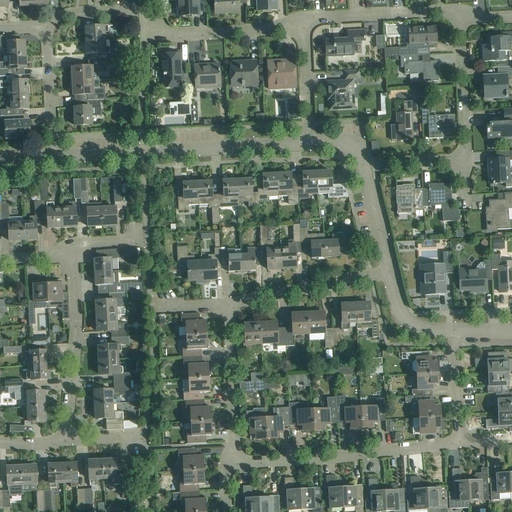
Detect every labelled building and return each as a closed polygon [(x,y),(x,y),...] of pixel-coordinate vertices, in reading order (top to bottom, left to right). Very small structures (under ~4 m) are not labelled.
[(177,0),(179,16),(199,15),(198,3),(207,3),(206,0),(177,0)] [(246,4),(245,0),(214,0),(215,4),(215,14),(239,12),(239,4),(246,4)] [(256,0),(256,1),(257,11),(271,10),(271,11),(278,11),(277,0),(256,0)] [(87,41),(105,40),(104,33),(108,33),(108,26),(114,26),(114,19),(99,20),(99,26),(86,27),(87,41)] [(406,50),(400,50),(400,57),(417,56),(430,55),(429,47),(435,47),(435,43),(436,43),(435,27),(425,27),(421,27),(409,28),(410,38),(410,44),(406,44),(406,50)] [(325,55),(326,55),(326,58),(354,56),(354,43),(362,42),(362,30),(348,31),(348,39),(335,40),(335,39),(334,39),(334,41),(325,41),(326,48),(325,48),(325,55)] [(491,45),(482,45),(483,62),(493,62),(497,62),(497,67),(507,67),(511,67),(511,61),(510,40),(511,39),(511,32),(502,33),(502,37),(490,38),(491,42),(491,45)] [(105,40),(87,41),(87,55),(101,54),(101,60),(108,59),(116,59),(116,53),(109,54),(109,47),(105,48),(105,40)] [(8,56),(25,55),(25,42),(8,42),(8,56)] [(189,84),(189,76),(182,76),(181,54),(161,55),(162,88),(163,88),(163,85),(182,84),(182,87),(182,89),(190,88),(189,84)] [(0,63),(0,64),(0,69),(0,76),(7,76),(7,69),(9,69),(26,68),(25,55),(8,56),(9,63),(0,63)] [(417,56),(400,57),(401,67),(405,67),(405,75),(423,74),(423,82),(428,82),(438,81),(437,61),(430,61),(430,62),(423,63),(423,62),(417,62),(417,56)] [(108,59),(101,60),(88,61),(88,67),(72,68),(73,82),(93,81),(92,73),(104,73),(104,66),(108,66),(108,59)] [(232,86),(257,85),(256,72),(256,62),(247,63),(247,64),(241,64),(241,63),(231,63),(231,73),(232,86)] [(268,64),(268,74),(269,89),(296,88),(294,63),(268,64)] [(195,76),(189,76),(189,84),(190,88),(190,97),(196,97),(196,89),(220,88),(220,77),(219,67),(205,68),(205,65),(194,65),(195,76)] [(484,78),(483,78),(483,84),(484,84),(485,96),(489,96),(489,98),(499,97),(508,97),(507,78),(511,77),(511,66),(511,67),(507,67),(497,67),(498,76),(494,76),(484,76),(484,78)] [(330,110),(347,109),(353,109),(352,79),(359,79),(359,72),(345,73),(346,80),(347,80),(347,82),(337,82),(327,83),(328,99),(330,99),(330,110)] [(8,82),(7,76),(0,76),(0,82),(5,82),(5,88),(10,88),(11,96),(27,95),(27,87),(27,81),(8,82)] [(73,82),(74,95),(87,95),(87,101),(100,100),(105,100),(105,88),(98,88),(98,80),(93,81),(73,82)] [(27,95),(11,96),(11,103),(6,103),(6,110),(0,110),(0,112),(0,116),(4,116),(14,116),(14,110),(28,109),(27,95)] [(100,100),(87,101),(81,101),(81,107),(74,108),(75,126),(91,125),(91,115),(101,115),(100,100)] [(299,100),(289,100),(290,120),(300,120),(299,100)] [(191,114),(191,123),(198,122),(197,101),(190,102),(190,104),(191,114)] [(396,114),(397,131),(397,141),(405,140),(405,142),(408,142),(407,140),(413,140),(412,113),(418,113),(417,102),(404,102),(404,114),(396,114)] [(170,105),(171,115),(191,114),(190,104),(170,105)] [(381,111),(378,111),(378,116),(387,116),(387,108),(381,108),(381,111)] [(487,138),(497,138),(511,136),(511,108),(503,109),(504,118),(488,119),(488,130),(487,130),(487,138)] [(428,124),(428,129),(429,139),(443,138),(443,136),(446,136),(446,138),(455,138),(454,115),(430,116),(430,109),(422,109),(422,124),(428,124)] [(14,116),(4,116),(5,120),(6,139),(30,138),(29,121),(24,121),(23,115),(14,116)] [(504,159),(488,160),(489,169),(490,169),(490,173),(489,173),(489,184),(505,183),(506,188),(511,187),(511,178),(509,178),(508,163),(508,159),(504,159)] [(331,171),(317,172),(318,194),(328,194),(328,198),(338,198),(348,197),(345,184),(332,185),(331,171)] [(318,194),(317,172),(302,173),(303,187),(298,187),(298,200),(308,199),(308,195),(318,194)] [(298,200),(298,187),(292,187),(291,173),(277,174),(278,196),(288,196),(288,200),(288,203),(291,205),(299,205),(298,200)] [(278,196),(277,174),(263,175),(263,189),(257,189),(258,193),(259,202),(269,201),(268,197),(278,196)] [(119,177),(114,178),(112,178),(114,203),(121,202),(119,177)] [(80,179),(81,199),(81,204),(88,204),(87,179),(80,179)] [(258,193),(252,193),(251,179),(237,180),(238,202),(248,202),(248,206),(259,206),(259,202),(258,193)] [(238,202),(237,180),(222,181),(224,195),(218,195),(219,208),(229,208),(229,203),(238,202)] [(48,201),(48,191),(47,181),(40,181),(41,201),(48,201)] [(199,205),(197,182),(183,183),(184,197),(178,197),(178,210),(189,210),(189,205),(199,205)] [(219,208),(218,195),(212,195),(211,182),(197,182),(199,205),(199,212),(212,212),(212,221),(220,221),(219,208)] [(429,189),(422,190),(423,207),(430,207),(430,202),(441,201),(443,222),(452,222),(459,221),(459,220),(458,210),(451,211),(451,200),(450,200),(450,195),(451,195),(450,184),(428,185),(429,189)] [(423,209),(423,207),(422,190),(414,190),(414,186),(407,186),(407,188),(403,188),(403,186),(396,187),(398,212),(416,211),(416,209),(423,209)] [(490,230),(500,230),(511,229),(510,219),(508,220),(507,209),(511,208),(511,193),(500,194),(500,200),(489,201),(489,223),(489,226),(490,226),(490,230)] [(69,208),(61,208),(62,228),(77,227),(76,202),(68,203),(69,208)] [(62,228),(61,208),(53,209),(53,203),(47,204),(48,229),(62,228)] [(116,207),(102,208),(103,226),(117,225),(116,207)] [(103,226),(102,208),(87,209),(88,227),(103,226)] [(9,218),(9,222),(9,224),(8,224),(9,241),(23,240),(22,223),(22,217),(9,218)] [(36,222),(22,223),(23,240),(37,239),(36,222)] [(288,249),(281,249),(282,269),(296,268),(295,252),(301,252),(301,243),(300,229),(300,224),(293,225),(293,230),(294,244),(288,245),(288,249)] [(267,229),(267,226),(260,227),(261,244),(261,248),(261,258),(262,258),(267,257),(268,270),(282,269),(281,249),(274,250),(273,246),(268,246),(267,231),(267,229)] [(307,228),(300,229),(301,243),(311,242),(312,258),(325,258),(324,241),(317,241),(316,234),(307,235),(307,228)] [(324,241),(325,258),(339,257),(339,251),(345,251),(344,233),(332,234),(332,240),(324,241)] [(499,238),(491,239),(492,249),(500,248),(499,238)] [(203,283),(202,262),(195,263),(195,256),(188,257),(188,246),(177,247),(178,266),(188,266),(188,281),(196,281),(196,284),(203,283)] [(208,262),(202,262),(203,283),(209,283),(209,280),(216,280),(216,268),(222,267),(221,250),(221,248),(214,248),(215,255),(208,255),(208,262)] [(248,255),(241,255),(242,271),(255,271),(255,265),(262,265),(262,258),(261,258),(261,248),(248,249),(248,255)] [(95,273),(112,272),(111,259),(119,259),(119,249),(107,250),(107,259),(94,260),(95,273)] [(235,250),(221,250),(222,267),(228,267),(229,272),(242,271),(241,255),(235,255),(235,250)] [(443,264),(430,265),(420,266),(421,275),(424,275),(425,295),(445,294),(444,274),(452,274),(451,252),(443,252),(443,264)] [(492,260),(491,260),(492,270),(498,270),(498,279),(499,292),(507,291),(508,291),(508,289),(511,289),(511,290),(511,262),(501,263),(500,255),(491,255),(492,260)] [(459,272),(460,281),(460,291),(477,290),(477,293),(486,293),(485,281),(492,281),(492,270),(491,260),(483,261),(483,264),(480,264),(476,268),(476,271),(459,272)] [(118,271),(112,272),(95,273),(95,286),(109,285),(109,294),(124,293),(142,292),(141,283),(119,284),(118,271)] [(47,284),(48,302),(62,302),(62,320),(69,319),(68,293),(62,293),(61,281),(55,281),(55,284),(47,284)] [(48,302),(47,284),(39,285),(39,282),(33,282),(34,292),(34,303),(48,302)] [(124,293),(109,294),(109,301),(96,302),(97,317),(116,316),(116,308),(125,308),(124,293)] [(369,303),(355,304),(356,322),(357,329),(372,329),(372,338),(379,337),(378,321),(370,321),(369,303)] [(356,322),(355,304),(342,305),(342,322),(341,322),(341,330),(350,330),(349,323),(356,322)] [(308,334),(307,313),(297,314),(297,320),(292,321),(293,328),(284,328),(285,346),(294,346),(294,334),(308,334)] [(333,346),(332,329),(325,329),(324,319),(319,319),(319,313),(307,313),(308,334),(324,333),(325,348),(333,347),(333,346)] [(186,336),(207,335),(206,321),(200,321),(200,314),(181,315),(181,323),(185,322),(186,336)] [(116,323),(116,316),(97,317),(98,332),(111,331),(111,338),(126,337),(126,323),(116,323)] [(261,344),(260,323),(250,324),(250,330),(245,330),(246,352),(252,352),(252,344),(261,344)] [(285,346),(284,328),(271,329),(271,323),(260,323),(261,344),(276,343),(277,347),(285,346)] [(207,335),(186,336),(187,350),(182,350),(183,358),(198,357),(198,350),(208,349),(207,335)] [(49,337),(30,338),(31,345),(50,344),(49,337)] [(128,337),(126,337),(111,338),(112,346),(98,346),(99,361),(117,360),(117,352),(122,352),(121,345),(129,345),(128,337)] [(0,347),(3,348),(9,347),(8,339),(0,339),(0,347)] [(30,366),(49,366),(48,351),(25,352),(25,359),(30,359),(30,366)] [(417,374),(437,373),(437,363),(431,363),(430,351),(401,353),(401,360),(406,360),(415,364),(415,370),(417,374)] [(492,373),(508,372),(511,372),(511,359),(507,360),(507,352),(490,353),(491,358),(474,359),(475,368),(491,367),(492,373)] [(198,357),(183,358),(183,366),(188,365),(188,379),(209,378),(208,364),(199,364),(198,357)] [(117,360),(99,361),(100,375),(113,374),(113,382),(131,381),(130,373),(123,373),(122,367),(118,367),(117,360)] [(49,366),(30,366),(31,373),(26,374),(27,380),(50,379),(49,366)] [(508,372),(492,373),(492,381),(487,381),(487,394),(493,393),(509,392),(508,372)] [(251,382),(263,381),(263,373),(251,374),(251,382)] [(287,374),(288,386),(295,385),(295,381),(303,381),(303,385),(310,385),(309,373),(287,374)] [(437,373),(417,374),(418,389),(412,390),(412,396),(432,395),(432,384),(438,384),(437,373)] [(209,378),(188,379),(182,380),(184,401),(185,401),(200,400),(204,400),(203,393),(210,392),(209,378)] [(131,381),(113,382),(114,390),(94,391),(95,405),(112,404),(112,396),(122,396),(121,390),(131,389),(131,381)] [(251,382),(239,383),(240,395),(241,395),(241,394),(252,393),(252,390),(264,390),(263,381),(251,382)] [(28,407),(45,406),(44,391),(27,392),(28,407)] [(511,392),(509,392),(493,393),(493,406),(499,406),(499,413),(511,412),(511,392)] [(432,395),(412,396),(413,403),(419,403),(420,418),(439,417),(439,406),(433,407),(432,395)] [(337,423),(351,422),(351,429),(362,428),(361,408),(345,409),(345,405),(344,396),(336,396),(336,398),(336,405),(337,423)] [(328,410),(313,410),(314,431),(325,430),(324,424),(337,423),(336,405),(336,398),(330,399),(328,401),(328,410)] [(200,400),(185,401),(185,409),(189,409),(190,422),(211,421),(211,407),(201,407),(200,400)] [(314,431),(313,410),(304,411),(303,404),(300,402),(288,402),(288,408),(289,426),(303,425),(303,431),(314,431)] [(376,407),(361,408),(362,428),(373,427),(372,422),(385,421),(385,420),(385,403),(376,403),(376,407)] [(113,412),(112,404),(95,405),(96,419),(106,418),(106,430),(123,429),(123,419),(122,411),(113,412)] [(45,406),(28,407),(28,412),(28,422),(45,421),(45,406)] [(275,418),(265,419),(266,439),(277,438),(277,433),(282,433),(282,426),(289,426),(288,408),(274,408),(275,418)] [(266,439),(265,419),(265,409),(254,410),(254,412),(247,412),(247,420),(249,420),(250,434),(255,434),(256,440),(266,439)] [(511,412),(499,413),(499,419),(486,420),(486,429),(505,428),(505,426),(511,425),(511,412)] [(439,417),(420,418),(420,427),(412,427),(413,435),(435,433),(434,428),(440,428),(439,417)] [(211,421),(190,422),(191,436),(187,436),(187,444),(207,443),(207,436),(212,435),(211,421)] [(183,471),(204,470),(203,456),(193,456),(193,449),(178,450),(178,457),(183,457),(183,471)] [(104,479),(103,460),(89,461),(90,486),(97,486),(97,479),(104,479)] [(103,460),(104,479),(111,479),(112,485),(121,485),(122,496),(129,495),(128,474),(118,474),(117,460),(103,460)] [(497,481),(497,484),(491,485),(492,500),(500,500),(499,494),(511,493),(510,477),(503,477),(502,461),(493,461),(494,481),(497,481)] [(63,483),(62,464),(48,465),(50,489),(56,488),(56,483),(63,483)] [(76,464),(62,464),(63,483),(70,482),(71,488),(78,487),(76,464)] [(36,466),(21,467),(22,485),(23,491),(37,490),(36,466)] [(22,485),(21,467),(7,467),(8,485),(22,485)] [(455,489),(455,491),(448,492),(449,509),(469,508),(469,500),(468,485),(462,485),(461,469),(452,470),(453,489),(455,489)] [(204,470),(183,471),(184,485),(179,485),(180,493),(195,492),(195,485),(205,484),(204,470)] [(343,507),(342,492),(336,492),(335,476),(326,476),(327,495),(329,495),(330,508),(343,507)] [(410,477),(411,497),(412,501),(407,501),(408,510),(427,509),(426,493),(420,493),(419,477),(410,477)] [(301,510),(300,494),(294,494),(293,478),(284,478),(285,497),(288,497),(288,510),(301,510)] [(385,511),(384,495),(378,496),(377,479),(368,480),(369,501),(365,501),(365,511),(385,511)] [(468,485),(469,500),(489,499),(488,479),(475,479),(475,485),(468,485)] [(342,492),(343,507),(363,506),(362,485),(350,485),(350,491),(342,492)] [(259,511),(259,502),(253,502),(252,486),(243,486),(244,506),(246,505),(246,510),(238,510),(238,511),(259,511)] [(447,511),(447,508),(446,486),(434,487),(434,492),(426,493),(427,509),(439,508),(439,511),(440,511),(447,511)] [(78,510),(85,509),(84,487),(77,488),(78,510)] [(91,487),(84,487),(85,509),(92,509),(91,487)] [(300,494),(301,510),(313,509),(313,511),(320,511),(319,487),(307,488),(308,493),(300,494)] [(392,495),(384,495),(385,511),(394,510),(393,511),(405,511),(404,489),(392,489),(392,495)] [(43,491),(43,492),(44,511),(51,510),(50,491),(43,491)] [(196,499),(195,492),(180,493),(180,501),(185,500),(185,511),(206,511),(205,499),(196,499)] [(259,502),(259,511),(279,511),(278,496),(266,496),(266,502),(259,502)]
